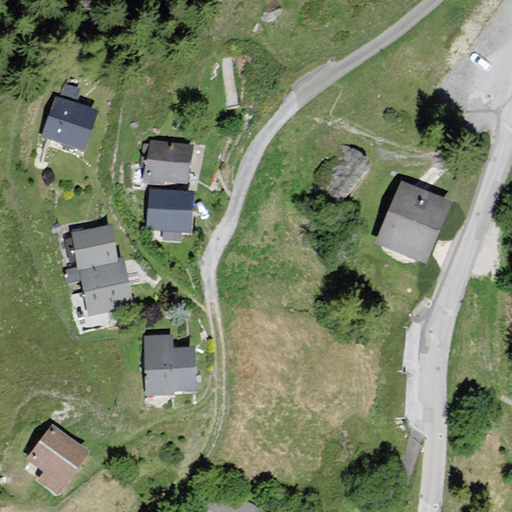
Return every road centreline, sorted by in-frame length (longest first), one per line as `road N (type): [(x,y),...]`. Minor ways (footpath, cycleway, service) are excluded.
road 1 (residential): [(132,425),(196,412),(223,383),(209,297),(215,252),(237,219),(258,148),(303,95),(383,45),(432,0)]
road 2 (residential): [(511,126),(446,324),(426,511)]
road 3 (track): [(132,425),(0,375)]
